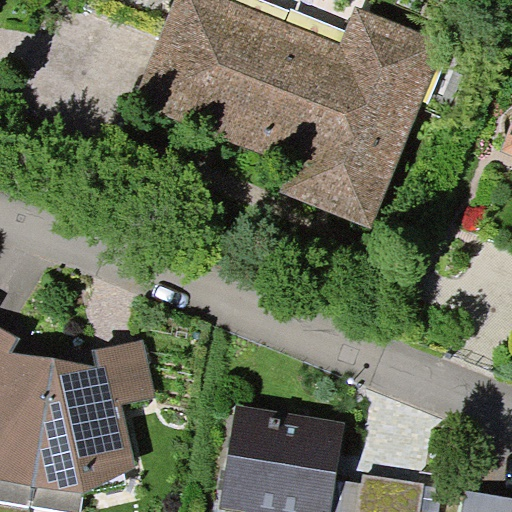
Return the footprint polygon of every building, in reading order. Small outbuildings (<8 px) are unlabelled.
[(207,0),(85,0),(80,14),(157,44),(136,96),(289,157),(291,153),(309,160),(297,191),(358,216),(401,107),(447,126),(468,76),(360,33),(345,71),(202,14),(207,0)] [(0,507),(26,511),(48,372),(1,364),(11,347),(0,339),(0,507)] [(141,403),(129,351),(91,359),(96,380),(48,372),(26,511),(27,511),(76,511),(82,481),(119,473),(105,411),(141,403)] [(242,511),(323,511),(327,490),(337,435),(234,418),(219,508),(242,511)] [(415,511),(419,490),(359,481),(357,495),(327,490),(323,511),(415,511)] [(511,511),(511,505),(464,497),(461,511),(511,511)]
